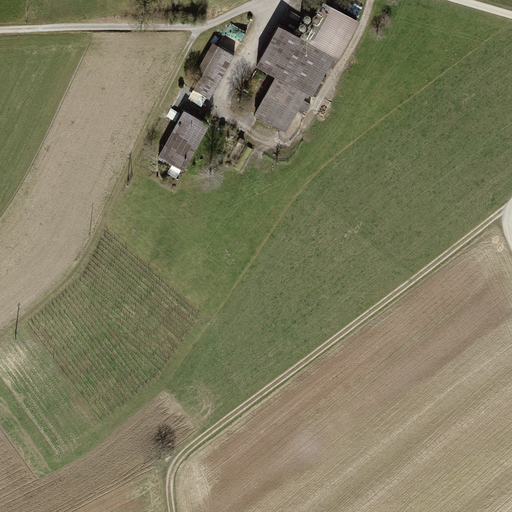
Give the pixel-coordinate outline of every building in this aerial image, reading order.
[(326,9),(326,7),(324,5),(322,4),(320,4),(318,6),(317,8),(317,10),(319,12),(321,13),(323,13),(325,11),(326,9)] [(277,75),(255,114),(285,131),(307,92),(313,95),(313,94),(316,95),(326,76),(324,74),(354,20),(328,6),(308,41),(279,24),(257,63),(277,75)] [(312,17),(312,15),(311,13),(309,12),(307,12),(305,14),(304,16),(304,18),(305,20),(307,21),(309,21),(311,19),(312,17)] [(321,18),(321,15),(320,14),(318,13),(316,13),(314,14),(313,16),(313,18),(314,20),(316,21),(318,21),(320,20),(321,18)] [(307,26),(307,23),(306,22),(304,21),(302,21),(300,22),(299,24),(299,26),(300,28),(302,29),(305,29),(306,28),(307,26)] [(317,26),(316,24),(315,22),(313,21),(311,21),(309,22),(308,24),(308,26),(309,28),(311,29),(314,29),(316,28),(317,26)] [(231,22),(223,42),(238,49),(247,29),(231,22)] [(312,34),(311,32),(310,30),(308,29),(306,29),(304,30),(303,32),(303,34),(305,36),(307,37),(309,37),(311,36),(312,34)] [(210,98),(234,54),(219,45),(189,98),(201,104),(205,95),(210,98)] [(182,108),(186,110),(158,159),(171,167),(168,172),(176,176),(181,166),(207,122),(198,117),(202,111),(185,102),(182,108)]
